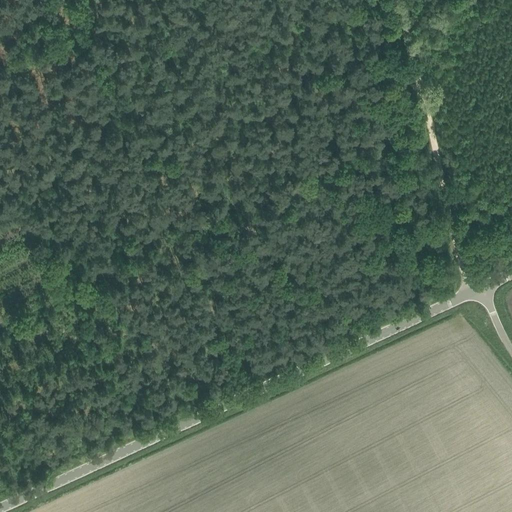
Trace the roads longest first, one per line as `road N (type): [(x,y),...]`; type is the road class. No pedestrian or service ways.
road 1 (unclassified): [(0,509),(473,291)]
road 2 (track): [(473,291),(394,0)]
